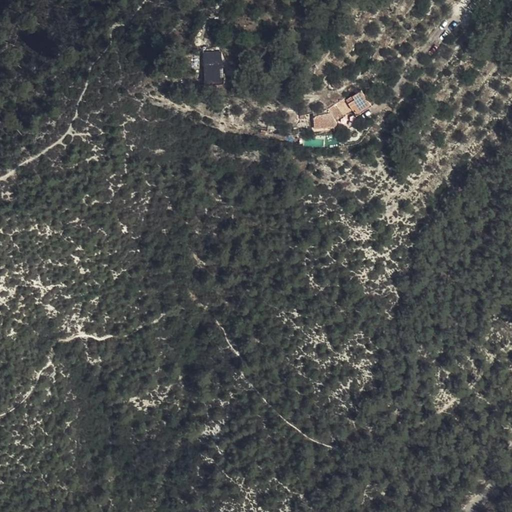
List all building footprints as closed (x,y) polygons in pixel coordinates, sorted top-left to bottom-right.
[(216,56),(204,59),(206,68),(218,66),(216,56)] [(306,72),(293,76),(296,87),(310,83),(306,72)] [(338,79),(330,83),(332,88),(341,84),(338,79)] [(325,110),(311,109),(310,125),(329,126),(333,119),(348,112),(351,117),(368,108),(374,104),(369,94),(362,99),(361,95),(345,105),(342,101),(325,110)] [(368,108),(351,117),(353,121),(370,112),(368,108)]
